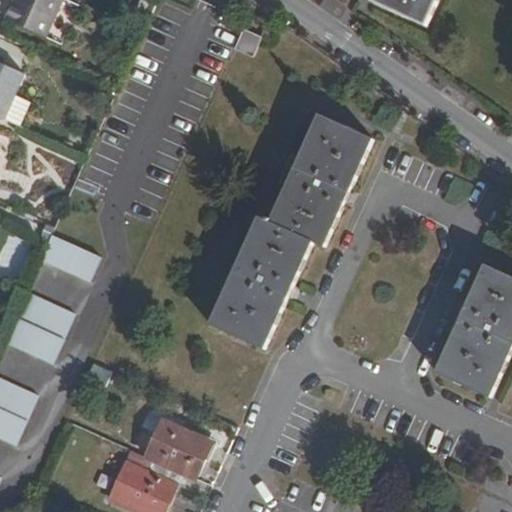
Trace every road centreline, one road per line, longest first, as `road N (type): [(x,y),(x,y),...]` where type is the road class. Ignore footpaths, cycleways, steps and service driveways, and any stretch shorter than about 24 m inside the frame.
road 1 (residential): [(234,511),(299,368),(322,358),(511,443)]
road 2 (residential): [(289,0),(511,158)]
